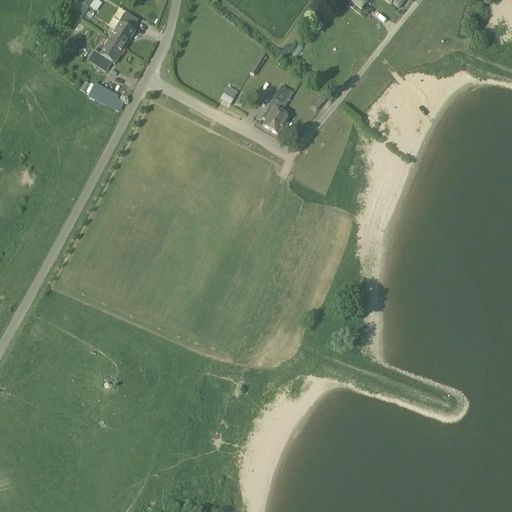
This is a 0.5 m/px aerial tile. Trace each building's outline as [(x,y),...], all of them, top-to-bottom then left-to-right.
[(95,0),(83,0),(80,5),(88,11),(95,0)] [(362,11),(369,2),(365,0),(354,0),(352,3),(362,11)] [(82,19),(87,11),(78,5),(72,11),(82,19)] [(135,34),(132,32),(138,22),(126,15),(110,40),(125,50),(135,34)] [(115,66),(125,50),(110,40),(99,56),(93,52),(87,62),(106,74),(112,64),(115,66)] [(62,52),(59,57),(68,63),(71,58),(62,52)] [(117,100),(118,98),(86,81),(79,93),(119,114),(124,104),(117,100)] [(262,120),(266,122),(263,127),(278,136),(288,119),(280,115),(293,94),(282,87),(262,120)] [(230,107),(233,102),(223,95),(220,101),(230,107)] [(311,107),(316,112),(325,100),(320,96),(311,107)]
